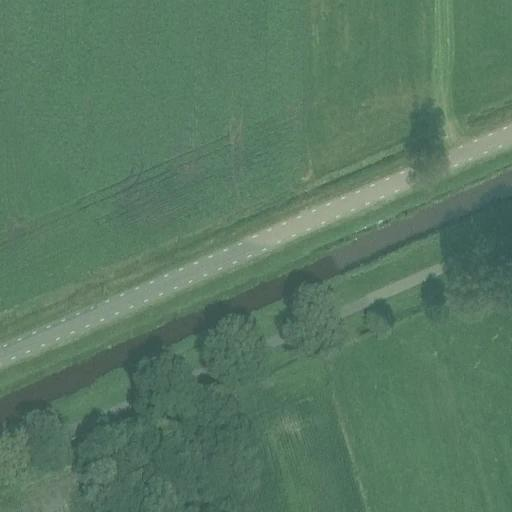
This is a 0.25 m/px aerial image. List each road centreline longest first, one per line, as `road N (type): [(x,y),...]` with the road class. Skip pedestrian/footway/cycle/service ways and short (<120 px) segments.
road 1 (unclassified): [(0,356),(511,134)]
road 2 (unclassified): [(0,460),(511,238)]
